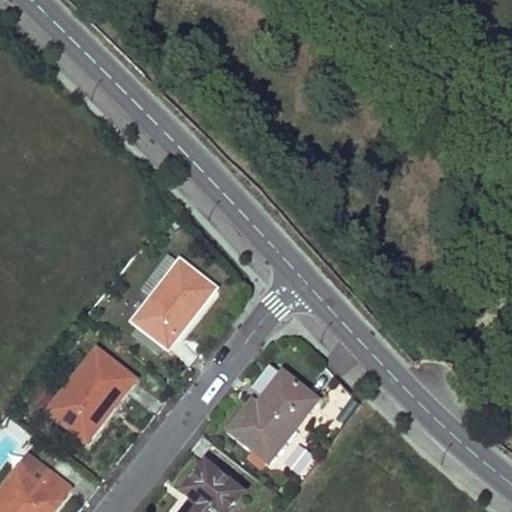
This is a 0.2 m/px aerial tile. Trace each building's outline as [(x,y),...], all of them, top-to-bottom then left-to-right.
[(213,291),(179,265),(133,323),(166,349),(179,334),(188,323),(184,320),(197,304),(201,306),(213,291)] [(184,320),(188,323),(201,306),(197,304),(184,320)] [(96,352),(48,414),(86,442),(107,415),(133,381),(96,352)] [(229,435),(269,465),(316,405),(283,379),(267,399),(259,410),(252,406),(229,435)] [(38,389),(27,407),(41,416),(52,397),(38,389)] [(230,511),(242,498),(205,468),(186,491),(183,495),(195,505),(190,511),(230,511)] [(19,470),(0,494),(0,511),(52,511),(70,490),(49,474),(39,485),(19,470)]
